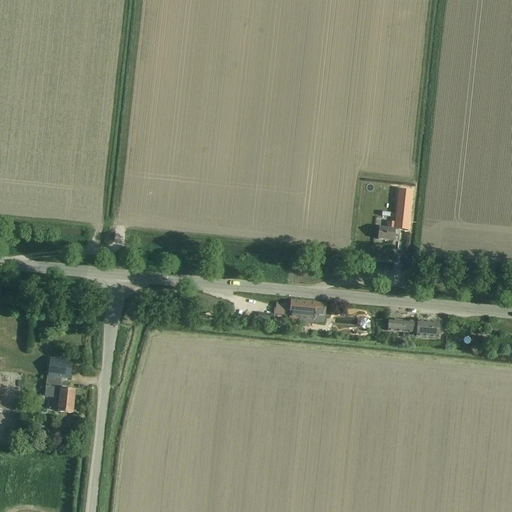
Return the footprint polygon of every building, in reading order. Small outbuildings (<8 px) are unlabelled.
[(398,231),(407,231),(408,232),(409,221),(399,220),(398,231)] [(396,223),(387,222),(387,228),(379,228),(377,240),(394,241),(396,223)] [(277,304),(276,315),(289,317),(289,319),(299,320),(299,326),(301,326),(308,327),(309,322),(323,324),(323,323),(324,317),(325,304),(316,303),(291,301),(285,300),(284,305),(277,304)] [(281,318),(264,316),(263,326),(273,328),(273,326),(280,327),(281,318)] [(388,324),(387,330),(402,332),(403,330),(416,332),(416,336),(437,338),(437,330),(438,324),(423,323),(424,321),(417,321),(417,323),(388,320),(388,324)] [(359,334),(359,333),(361,333),(362,323),(360,323),(351,322),(350,333),(359,334)] [(386,334),(387,326),(378,325),(377,333),(386,334)] [(472,337),(471,346),(482,346),(483,337),(472,337)] [(46,396),(60,397),(58,412),(72,413),(73,404),(71,404),(73,391),(61,390),(62,378),(70,379),(72,361),(50,359),(48,378),(46,396)]
